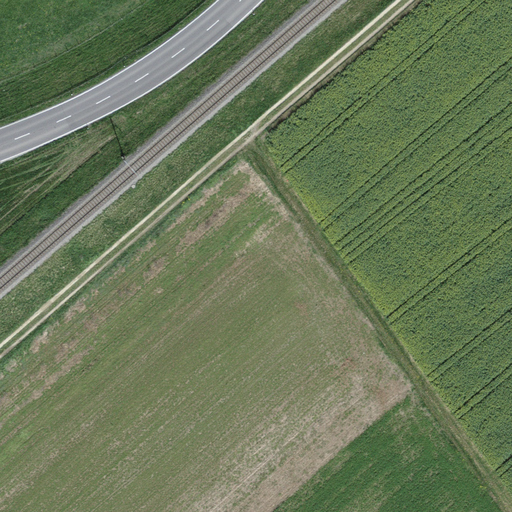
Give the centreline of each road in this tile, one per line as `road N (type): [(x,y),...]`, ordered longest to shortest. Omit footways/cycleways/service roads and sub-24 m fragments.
road 1 (track): [(399,0),(0,351)]
road 2 (primary): [(235,0),(110,88),(0,140)]
